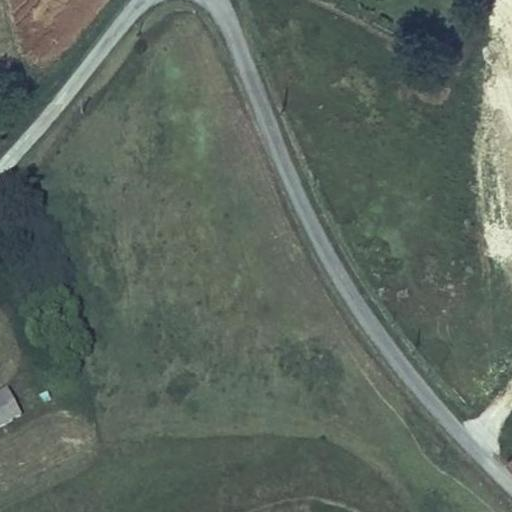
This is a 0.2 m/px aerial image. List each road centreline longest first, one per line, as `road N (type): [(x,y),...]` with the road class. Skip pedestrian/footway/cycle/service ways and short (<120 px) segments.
road 1 (unclassified): [(212,0),(310,222),(357,305),(458,431),(511,480)]
road 2 (unclassified): [(0,169),(142,0)]
